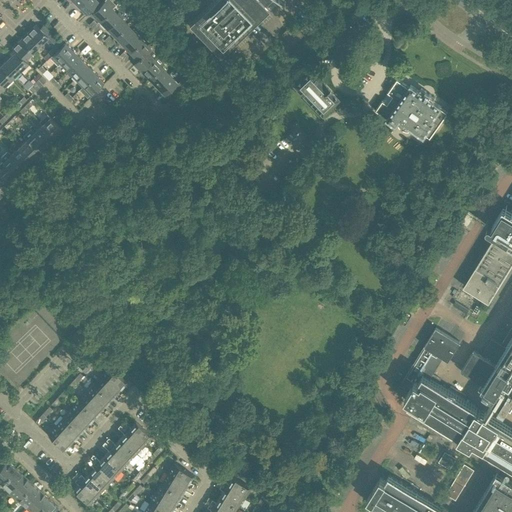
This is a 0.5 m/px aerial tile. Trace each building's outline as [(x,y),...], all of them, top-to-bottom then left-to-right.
[(97,0),(82,0),(78,5),(85,13),(98,1),(97,0)] [(104,0),(92,12),(100,20),(112,8),(116,5),(111,0),(104,0)] [(211,0),(189,21),(220,54),(269,7),(265,3),(268,0),(211,0)] [(107,28),(120,16),(112,8),(100,20),(107,28)] [(115,36),(127,24),(120,16),(107,28),(115,36)] [(56,51),(63,44),(44,24),(40,28),(36,24),(28,32),(40,44),(45,40),(56,51)] [(122,43),(135,31),(127,24),(115,36),(122,43)] [(292,45),(303,35),(292,24),(281,34),(292,45)] [(130,51),(142,39),(135,31),(122,43),(130,51)] [(32,52),(40,44),(28,32),(20,39),(32,52)] [(25,59),(32,52),(20,39),(12,47),(16,51),(16,50),(25,59)] [(147,50),(147,51),(149,48),(150,47),(142,39),(130,51),(137,59),(147,50)] [(58,65),(73,50),(65,42),(63,44),(56,51),(52,55),(51,56),(50,57),(58,65)] [(134,63),(142,70),(154,58),(158,55),(150,47),(149,48),(147,51),(147,50),(137,59),(134,62),(134,63)] [(28,63),(25,59),(16,50),(16,51),(8,58),(20,71),(28,63)] [(68,70),(80,58),(73,50),(58,65),(60,67),(63,65),(68,70)] [(13,78),(20,71),(8,58),(0,66),(13,78)] [(73,80),(88,66),(80,58),(68,70),(73,76),(71,78),(73,80)] [(149,78),(162,66),(154,58),(142,70),(149,78)] [(0,80),(5,86),(13,78),(0,66),(0,65),(0,80)] [(83,86),(95,73),(88,66),(73,80),(76,83),(78,80),(83,86)] [(157,86),(169,74),(162,66),(149,78),(157,86)] [(294,74),(299,79),(305,72),(300,67),(294,74)] [(169,74),(157,86),(165,94),(170,88),(175,94),(196,74),(192,71),(181,79),(177,82),(169,74)] [(323,86),(309,72),(295,86),(322,115),(338,100),(332,94),(332,93),(324,85),(323,86)] [(30,81),(33,84),(35,83),(38,79),(41,76),(38,73),(30,81)] [(83,86),(79,89),(87,97),(103,81),(95,73),(83,86)] [(409,87),(397,78),(388,92),(393,95),(388,103),(383,100),(376,110),(396,125),(400,119),(413,128),(424,136),(425,134),(430,138),(448,112),(441,107),(442,106),(433,100),(435,98),(421,88),(420,90),(411,84),(409,87)] [(62,129),(54,121),(48,115),(45,117),(47,119),(42,124),(54,137),(62,129)] [(47,144),(54,137),(42,124),(37,130),(35,127),(32,130),(47,144)] [(39,152),(47,144),(32,130),(30,132),(32,134),(27,139),(39,152)] [(31,159),(39,152),(27,139),(21,145),(19,143),(17,145),(31,159)] [(23,167),(31,159),(17,145),(14,147),(17,149),(11,154),(23,167)] [(11,155),(7,151),(0,158),(0,159),(6,166),(16,175),(23,167),(11,154),(11,155)] [(19,178),(16,175),(6,166),(0,171),(0,174),(11,186),(19,178)] [(0,190),(3,193),(11,186),(0,174),(0,190)] [(478,216),(487,202),(478,197),(469,211),(478,216)] [(474,440),(511,463),(511,482),(498,473),(473,511),(448,511),(449,511),(444,508),(443,508),(389,475),(386,480),(381,477),(368,498),(373,501),(371,504),(383,511),(510,511),(511,509),(511,207),(511,209),(504,205),(492,223),(491,222),(489,222),(488,223),(488,225),(489,226),(490,227),(489,228),(497,232),(463,286),(489,302),(511,264),(511,336),(496,363),(474,350),(462,369),(484,382),(481,386),(495,394),(493,397),(495,398),(485,412),(472,404),(430,378),(443,357),(448,360),(460,341),(436,327),(403,381),(411,387),(405,396),(411,399),(409,402),(460,433),(458,436),(472,444),(474,440)] [(467,313),(469,309),(456,301),(453,305),(467,313)] [(89,363),(92,366),(99,359),(95,356),(89,363)] [(85,373),(92,366),(89,363),(82,370),(85,373)] [(94,383),(111,398),(126,381),(110,366),(94,383)] [(73,379),(77,382),(83,375),(80,372),(73,379)] [(70,389),(77,382),(73,379),(67,387),(70,389)] [(95,415),(111,398),(94,383),(79,400),(95,415)] [(58,396),(61,399),(68,392),(65,389),(58,396)] [(55,406),(61,399),(58,396),(51,404),(55,406)] [(63,417),(79,432),(95,415),(79,400),(63,417)] [(43,413),(46,416),(53,409),(49,406),(43,413)] [(39,423),(46,416),(43,413),(36,420),(39,423)] [(47,434),(64,449),(79,432),(63,417),(47,434)] [(120,438),(136,453),(152,436),(136,421),(120,438)] [(121,470),(136,453),(120,438),(105,455),(121,470)] [(153,453),(156,456),(162,448),(159,445),(153,453)] [(456,459),(445,452),(439,462),(450,469),(456,459)] [(149,463),(156,456),(153,453),(146,460),(149,463)] [(157,464),(164,457),(161,454),(154,462),(157,464)] [(89,472),(106,487),(121,470),(105,455),(89,472)] [(0,484),(0,485),(16,468),(7,460),(0,467),(0,484)] [(162,483),(181,494),(193,474),(174,463),(162,483)] [(139,471),(142,474),(149,467),(146,464),(139,471)] [(456,500),(474,470),(465,464),(447,494),(456,500)] [(147,473),(150,476),(157,468),(154,466),(147,473)] [(9,492),(24,476),(16,468),(0,485),(9,492)] [(136,481),(142,474),(139,471),(132,478),(136,481)] [(90,504),(106,487),(89,472),(74,489),(90,504)] [(143,483),(150,476),(147,473),(140,480),(143,483)] [(17,500),(32,483),(24,476),(9,492),(17,500)] [(220,496),(239,507),(251,488),(232,476),(220,496)] [(125,489),(128,492),(135,485),(132,482),(125,489)] [(26,508),(41,491),(32,483),(17,500),(26,508)] [(164,511),(169,511),(181,494),(162,483),(149,503),(164,511)] [(133,491),(136,494),(143,487),(140,484),(133,491)] [(122,499),(128,492),(125,489),(119,496),(122,499)] [(30,511),(37,511),(49,499),(41,491),(26,508),(30,511)] [(129,501),(136,494),(133,491),(127,498),(129,501)] [(236,511),(239,507),(220,496),(210,511),(236,511)] [(256,505),(260,507),(265,499),(261,497),(256,505)] [(49,499),(37,511),(52,511),(58,507),(49,499)] [(112,507),(115,510),(121,503),(118,500),(112,507)] [(119,510),(121,511),(123,511),(129,505),(126,502),(119,510)] [(143,511),(164,511),(149,503),(143,511)]
